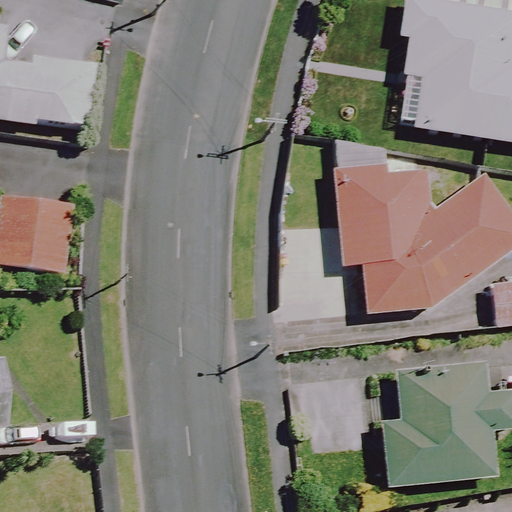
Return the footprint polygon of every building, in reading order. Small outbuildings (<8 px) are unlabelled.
[(511,15),(511,0),(440,0),(440,9),(398,3),(393,45),(404,47),(393,137),(511,152),(511,75),(504,74),(511,15)] [(0,130),(80,141),(89,76),(0,64),(0,130)] [(424,178),(338,182),(342,273),(361,272),(363,321),(422,318),(511,261),(511,231),(480,181),(425,215),(424,178)] [(0,272),(57,279),(65,215),(0,207),(0,272)] [(492,338),(511,335),(511,289),(486,293),(492,338)] [(511,439),(511,384),(511,378),(388,387),(391,429),(376,430),(381,493),(486,485),(483,442),(511,439)]
